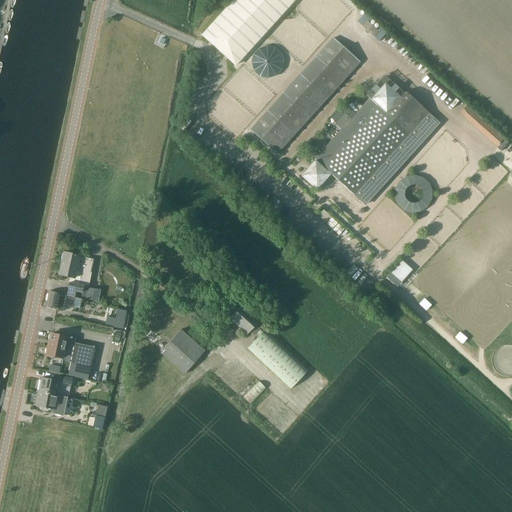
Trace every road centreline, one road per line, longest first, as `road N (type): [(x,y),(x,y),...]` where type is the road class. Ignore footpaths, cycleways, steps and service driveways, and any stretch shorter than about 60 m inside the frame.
road 1 (tertiary): [(0,473),(100,0)]
road 2 (track): [(375,264),(377,276),(511,397)]
